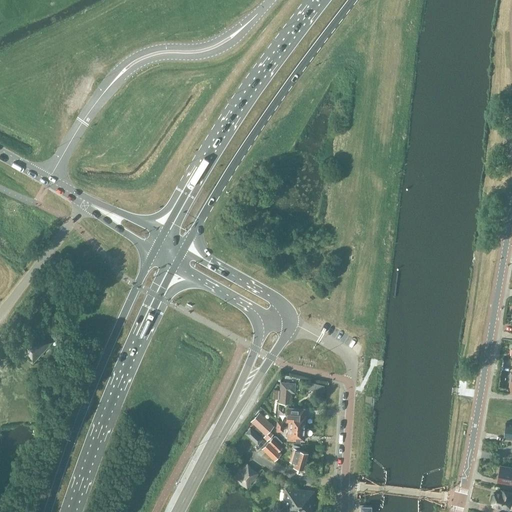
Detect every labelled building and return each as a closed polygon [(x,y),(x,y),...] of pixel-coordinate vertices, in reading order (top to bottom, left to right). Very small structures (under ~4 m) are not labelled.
[(18,349),(33,363),(52,342),(55,338),(60,343),(69,333),(52,318),(43,328),(49,333),(46,336),(37,328),(36,329),(30,323),(12,343),(19,349),(18,349)] [(295,384),(280,383),(279,403),(288,404),(289,393),(294,393),(295,384)] [(288,422),(288,427),(304,429),(304,428),(306,428),(306,422),(305,422),(305,416),(304,416),(304,409),(287,408),(286,422),(288,422)] [(259,412),(251,421),(265,435),(273,426),(259,412)] [(304,429),(288,427),(287,439),(304,440),(304,429)] [(250,429),(246,433),(257,443),(261,439),(250,429)] [(272,438),(279,445),(282,442),(276,437),(274,435),(272,438)] [(272,438),(268,442),(274,447),(278,451),(282,447),(279,445),(272,438)] [(268,442),(262,449),(266,453),(267,454),(271,458),(278,451),(274,447),(268,442)] [(293,465),(302,468),(307,452),(298,450),(299,447),(293,445),(292,448),(293,449),(290,460),(294,462),(293,465)] [(501,466),(500,466),(498,480),(499,480),(511,481),(511,468),(501,467),(501,466)] [(255,473),(248,467),(238,478),(245,485),(255,473)] [(285,489),(282,511),(311,511),(313,492),(285,489)] [(495,493),(495,494),(493,494),(492,494),(490,500),(491,501),(493,502),(493,503),(493,506),(495,507),(498,508),(501,508),(501,506),(509,508),(511,500),(511,492),(502,490),(501,492),(496,490),(496,493),(495,493)]
